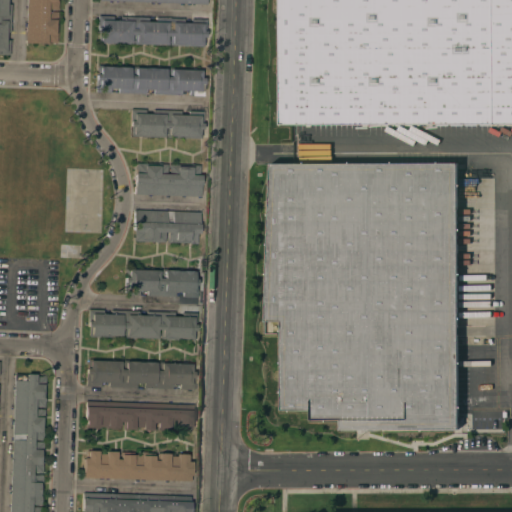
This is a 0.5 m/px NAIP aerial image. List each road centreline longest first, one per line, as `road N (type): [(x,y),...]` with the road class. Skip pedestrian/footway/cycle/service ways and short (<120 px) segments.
road 1 (tertiary): [(237,0),(219,511)]
road 2 (residential): [(74,297),(116,237),(124,200),(109,150),(80,100),(79,0)]
road 3 (tertiary): [(221,471),(511,470)]
road 4 (residential): [(74,297),(61,511)]
